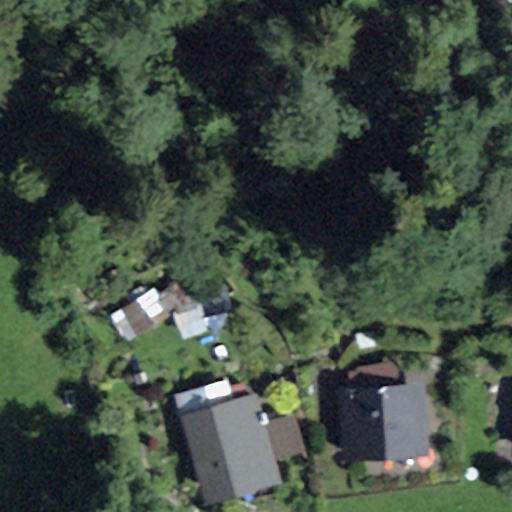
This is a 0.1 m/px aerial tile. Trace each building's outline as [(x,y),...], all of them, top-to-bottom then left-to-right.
[(231,413),(249,408),(243,387),(224,392),(231,413)] [(351,393),(354,450),(418,447),(415,390),(351,393)] [(239,486),(236,475),(272,465),(271,462),(261,428),(255,406),(249,408),(231,413),(224,392),(182,405),(208,495),(239,486)] [(271,462),(300,453),(290,419),(261,428),(271,462)] [(236,475),(239,486),(275,475),(272,465),(236,475)]
